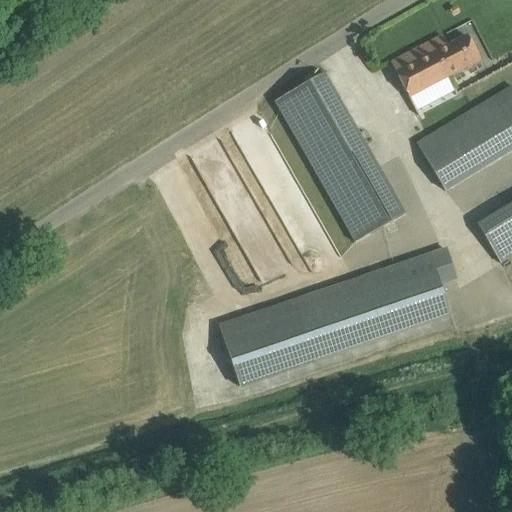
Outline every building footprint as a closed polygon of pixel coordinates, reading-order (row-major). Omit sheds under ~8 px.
[(511,4),(482,20),(493,42),(511,32),(511,4)] [(391,64),(418,115),(457,95),(448,77),(480,60),(468,37),(448,48),(442,37),(391,64)] [(309,83),(276,103),(285,119),(316,173),(325,168),(344,202),(386,180),(366,145),(335,91),(325,74),(309,83)] [(511,150),(511,90),(511,89),(419,150),(447,193),(511,150)] [(511,205),(477,226),(500,265),(511,257),(511,205)] [(250,243),(264,267),(293,251),(280,229),(274,233),(272,230),(250,243)] [(278,308),(218,329),(238,388),(299,367),(451,315),(441,285),(456,280),(446,251),(431,256),(278,308)]
